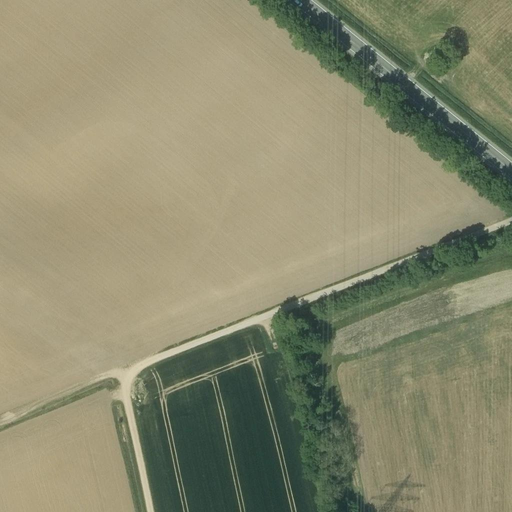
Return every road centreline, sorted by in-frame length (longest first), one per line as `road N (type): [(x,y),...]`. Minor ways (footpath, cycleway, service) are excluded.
road 1 (unclassified): [(511,220),(139,367),(129,377),(127,408),(150,511)]
road 2 (secondary): [(300,0),(511,171)]
